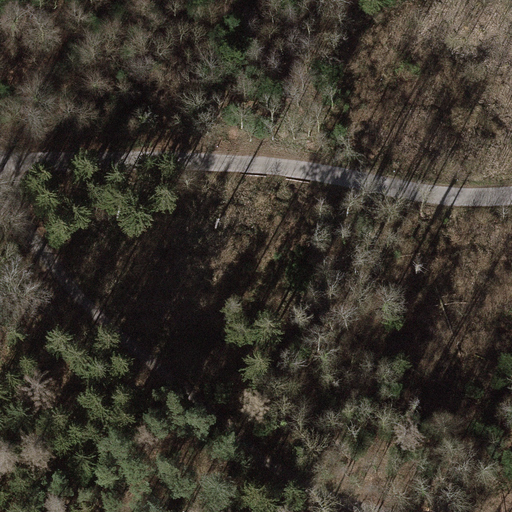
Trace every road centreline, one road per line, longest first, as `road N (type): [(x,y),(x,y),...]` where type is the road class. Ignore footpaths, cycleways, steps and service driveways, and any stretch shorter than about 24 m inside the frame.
road 1 (unclassified): [(0,159),(168,156),(449,196),(511,197)]
road 2 (track): [(364,511),(285,480),(0,194)]
